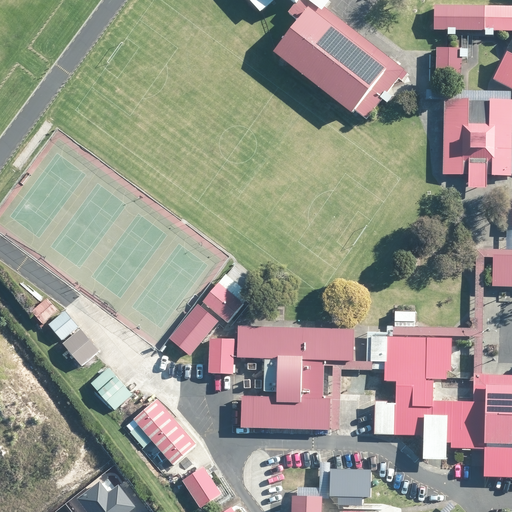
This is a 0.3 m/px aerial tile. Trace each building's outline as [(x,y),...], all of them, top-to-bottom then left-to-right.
[(244,0),(256,14),(271,0),(280,0),(290,7),(285,13),(295,21),(268,56),(346,116),(351,109),(364,119),(401,71),(321,8),(327,1),(325,0),(244,0)] [(481,32),(481,7),(431,6),(431,31),(445,31),(445,36),(452,36),(452,31),(474,32),(481,32)] [(491,32),(498,32),(511,32),(511,7),(481,7),(481,32),(483,32),(483,37),(491,37),(491,32)] [(465,51),(461,51),(458,51),(458,50),(434,49),(433,82),(458,83),(459,59),(464,59),(465,51)] [(511,57),(501,77),(511,83),(511,57)] [(487,101),(443,100),(442,122),(442,175),(460,176),(468,188),(483,188),(483,175),(491,175),(508,175),(509,143),(510,101),(487,101)] [(511,195),(511,196),(510,227),(511,227),(511,257),(490,256),(490,261),(489,285),(489,288),(511,288),(511,195)] [(242,299),(244,287),(227,273),(205,300),(230,321),(246,302),(242,299)] [(384,322),(412,322),(412,296),(367,295),(367,322),(371,322),(384,322)] [(219,318),(197,300),(167,336),(188,354),(219,318)] [(43,326),(58,312),(52,305),(37,319),(43,326)] [(79,327),(66,312),(49,326),(63,341),(79,327)] [(451,328),(413,327),(391,327),(391,336),(451,337),(451,328)] [(238,428),(326,431),(327,400),(320,400),(321,362),(351,363),(352,331),(235,328),(234,359),(262,359),(261,392),(272,393),(272,398),(239,397),(238,428)] [(99,353),(81,330),(63,344),(82,367),(99,353)] [(448,372),(449,347),(449,339),(392,337),(392,338),(384,338),(383,373),(383,382),(390,382),(394,382),(393,403),(379,402),(373,402),(372,435),(396,435),(420,436),(419,457),(419,461),(426,461),(442,462),(443,443),(449,443),(448,449),(463,449),(463,450),(471,450),(482,450),(481,465),(481,478),(511,478),(511,387),(482,386),(482,394),(480,394),(480,403),(445,402),(441,402),(429,401),(429,388),(431,388),(431,378),(441,378),(443,379),(443,372),(448,372)] [(232,359),(232,340),(207,339),(206,374),(231,375),(232,359)] [(260,360),(252,360),(251,380),(260,380),(260,360)] [(114,410),(131,395),(107,368),(90,384),(114,410)] [(202,394),(203,374),(203,369),(177,369),(176,394),(202,394)] [(175,454),(193,441),(176,418),(158,431),(175,454)] [(190,472),(207,459),(194,442),(177,455),(190,472)] [(317,457),(288,455),(284,454),(283,480),(316,482),(317,457)] [(198,509),(218,495),(201,468),(180,481),(198,509)]
